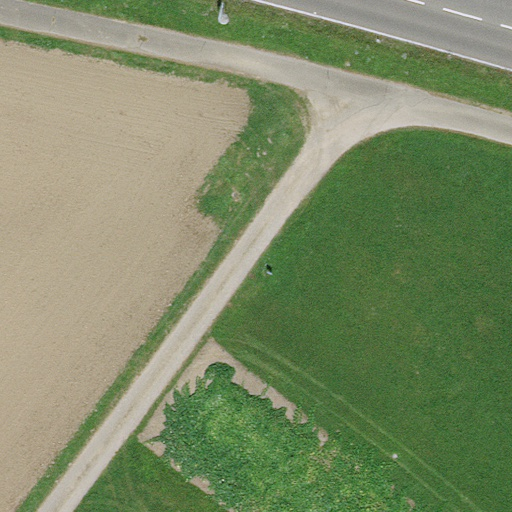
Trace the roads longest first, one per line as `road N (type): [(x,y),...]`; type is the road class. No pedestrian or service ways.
road 1 (track): [(511,143),(360,105),(289,77),(0,18)]
road 2 (track): [(56,511),(360,105)]
